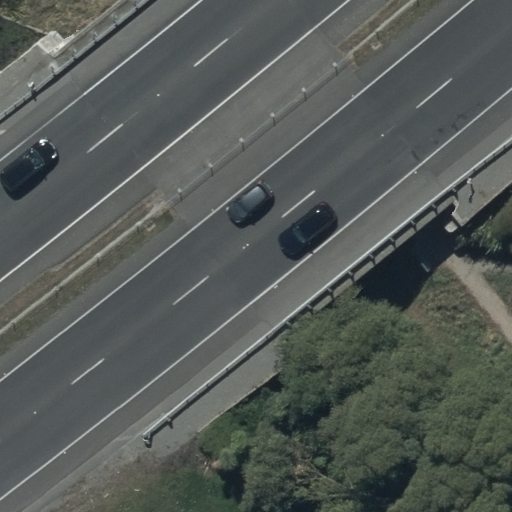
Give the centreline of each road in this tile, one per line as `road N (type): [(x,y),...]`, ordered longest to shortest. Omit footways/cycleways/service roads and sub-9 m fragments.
road 1 (motorway): [(511,29),(0,443)]
road 2 (motorway): [(0,224),(275,0)]
